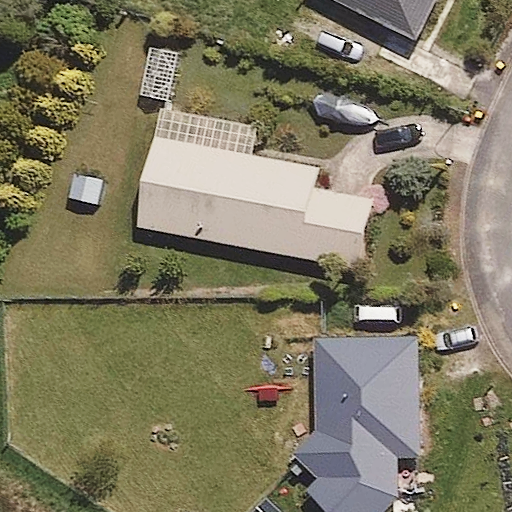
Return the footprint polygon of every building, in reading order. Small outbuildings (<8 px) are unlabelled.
[(324,0),(413,47),(438,0),(324,0)] [(301,35),(247,19),(239,43),(293,60),(301,35)] [(395,194),(170,143),(151,225),(376,276),(395,194)] [(108,182),(73,175),(68,204),(103,210),(108,182)] [(313,497),(328,511),(390,511),(402,500),(402,459),(425,459),(424,339),(317,340),(317,438),(301,456),(324,481),(313,497)]
